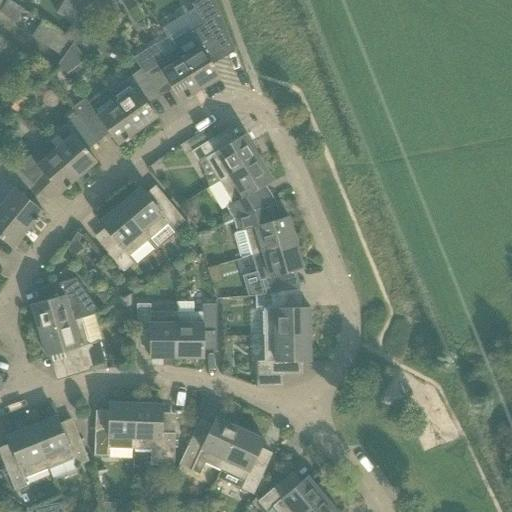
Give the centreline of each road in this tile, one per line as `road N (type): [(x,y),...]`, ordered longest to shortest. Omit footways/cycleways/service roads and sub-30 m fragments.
road 1 (residential): [(3,312),(44,245),(138,158),(223,105),(256,106),(277,127),(350,327),(342,360),(300,416)]
road 2 (residential): [(300,416),(242,392),(162,377),(31,395)]
road 3 (residential): [(385,511),(300,416)]
